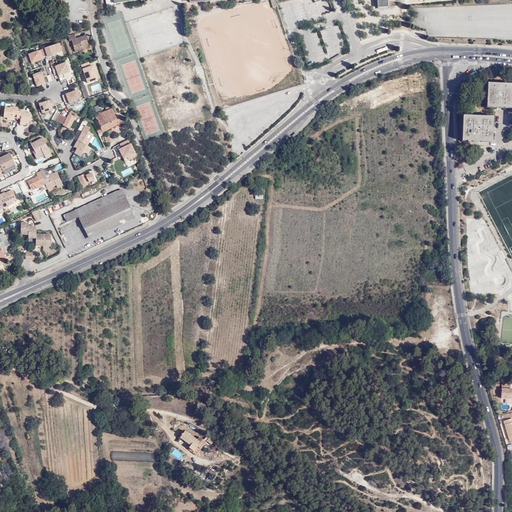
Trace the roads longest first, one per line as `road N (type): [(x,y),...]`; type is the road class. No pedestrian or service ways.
road 1 (tertiary): [(497,511),(494,438),(456,281),(448,108)]
road 2 (secondary): [(459,48),(413,51),(349,76),(219,183)]
road 3 (secondary): [(219,183),(347,85),(400,62),(448,56)]
road 4 (residential): [(95,27),(169,220)]
road 5 (secondary): [(28,288),(169,220)]
